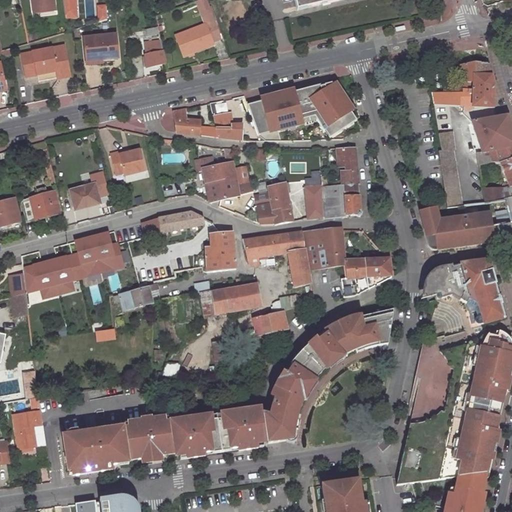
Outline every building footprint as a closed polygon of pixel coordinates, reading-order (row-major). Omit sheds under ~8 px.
[(31,0),(33,10),(54,6),(53,0),(31,0)] [(63,0),(66,19),(76,19),(75,0),(63,0)] [(184,56),(214,45),(213,43),(222,39),(220,32),(219,33),(218,30),(219,29),(208,0),(205,0),(197,3),(205,26),(177,36),(184,56)] [(332,0),(294,0),(296,9),(332,0)] [(332,0),(296,9),(297,12),(351,0),(332,0)] [(105,5),(97,6),(98,22),(107,19),(105,5)] [(160,34),(159,26),(146,29),(147,36),(160,34)] [(114,35),(83,39),(86,66),(102,64),(101,61),(116,59),(114,35)] [(165,64),(161,39),(142,43),(148,67),(165,64)] [(64,49),(22,58),(26,79),(38,76),(54,73),(56,80),(69,78),(64,49)] [(472,96),(471,108),(493,109),(494,87),(488,65),(454,71),(458,86),(461,85),(463,93),(473,91),(472,96)] [(40,84),(56,80),(54,73),(38,76),(40,84)] [(333,82),(247,104),(260,136),(318,120),(331,139),(357,122),(333,82)] [(459,95),(431,94),(432,97),(433,105),(459,107),(459,95)] [(472,96),(459,95),(459,107),(462,107),(471,108),(472,96)] [(219,138),(243,141),(241,125),(233,125),(231,114),(219,117),(216,104),(210,105),(219,138)] [(178,134),(200,136),(202,123),(188,122),(185,111),(174,113),(178,134)] [(471,123),(482,153),(496,150),(511,147),(511,127),(508,116),(471,123)] [(455,153),(452,132),(437,135),(440,151),(437,151),(446,210),(464,208),(463,206),(468,205),(466,193),(459,193),(452,154),(455,153)] [(43,142),(30,146),(31,153),(40,151),(48,184),(51,183),(52,186),(54,185),(43,142)] [(511,147),(496,150),(502,165),(511,187),(511,186),(511,147)] [(224,148),(227,164),(232,163),(230,148),(224,148)] [(355,148),(337,150),(338,159),(340,173),(343,173),(344,190),(346,216),(358,215),(359,213),(361,213),(361,198),(359,198),(354,198),(354,185),(358,185),(357,170),(355,148)] [(125,152),(117,154),(121,174),(129,173),(130,175),(150,170),(145,150),(136,153),(125,155),(125,152)] [(492,162),(502,165),(496,150),(482,153),(475,154),(477,166),(492,162)] [(213,157),(195,160),(197,171),(203,170),(205,185),(209,204),(238,196),(236,184),(232,163),(227,164),(215,167),(213,157)] [(238,196),(253,192),(250,179),(248,180),(246,168),(236,170),(238,183),(236,184),(238,196)] [(205,185),(203,170),(197,171),(200,186),(205,185)] [(321,192),(321,179),(306,181),(307,197),(320,196),(319,192),(321,192)] [(273,214),(290,210),(284,184),(267,187),(268,194),(273,214)] [(94,185),(70,192),(75,212),(107,204),(103,190),(96,192),(94,185)] [(511,200),(511,190),(511,187),(508,188),(501,188),(504,201),(511,200)] [(501,188),(482,189),(485,203),(503,201),(504,201),(501,188)] [(44,189),(36,191),(38,197),(22,201),(21,204),(26,223),(59,214),(53,193),(45,195),(44,189)] [(346,216),(344,190),(327,191),(321,192),(323,219),(346,217),(346,216)] [(320,196),(307,197),(308,214),(302,214),(302,219),(320,218),(321,219),(323,219),(321,192),(319,192),(320,196)] [(254,207),(254,222),(260,224),(274,223),(273,214),(268,194),(254,197),(256,206),(254,207)] [(13,199),(0,201),(0,226),(19,222),(13,199)] [(511,221),(511,200),(504,201),(503,201),(509,223),(511,221)] [(433,251),(493,242),(490,228),(491,227),(492,227),(489,214),(437,221),(433,208),(417,212),(427,246),(428,248),(429,249),(432,251),(433,251)] [(290,210),(273,214),(274,223),(275,226),(293,221),(290,210)] [(159,219),(161,235),(204,225),(203,218),(190,212),(159,219)] [(145,238),(161,235),(159,219),(141,223),(142,225),(145,238)] [(494,242),(511,238),(511,221),(509,223),(492,227),(491,227),(494,242)] [(344,261),(341,230),(341,228),(304,232),(311,271),(344,267),(344,261)] [(210,248),(204,249),(207,273),(236,270),(232,232),(215,234),(217,247),(210,248)] [(312,289),(302,232),(242,241),(247,259),(255,258),(287,255),(295,289),(312,289)] [(74,242),(77,253),(111,244),(108,233),(74,242)] [(217,247),(215,234),(208,235),(210,248),(217,247)] [(66,256),(72,282),(79,280),(101,274),(124,268),(117,245),(117,243),(111,244),(77,253),(72,255),(66,256)] [(40,291),(72,282),(66,256),(57,259),(41,263),(23,268),(23,274),(26,295),(40,291)] [(392,276),(389,259),(364,260),(367,277),(392,276)] [(467,289),(478,326),(481,325),(483,325),(483,326),(505,319),(503,312),(488,259),(460,264),(467,289)] [(364,260),(344,261),(344,267),(346,280),(346,281),(352,280),(356,279),(367,277),(364,260)] [(436,302),(451,297),(467,307),(473,325),(475,325),(476,326),(478,326),(467,289),(460,264),(448,266),(436,271),(432,277),(432,282),(431,294),(433,294),(436,302)] [(23,274),(8,276),(10,298),(26,295),(23,274)] [(353,286),(352,280),(346,281),(346,280),(342,280),(344,298),(355,297),(357,295),(356,286),(353,286)] [(75,292),(72,282),(40,291),(42,301),(59,296),(75,292)] [(196,284),(197,294),(211,292),(209,282),(204,283),(196,284)] [(258,309),(254,284),(212,292),(216,316),(258,309)] [(154,304),(151,292),(150,287),(140,289),(118,295),(123,312),(154,304)] [(288,293),(279,296),(281,305),(290,303),(288,293)] [(26,295),(10,298),(15,318),(28,315),(26,295)] [(281,305),(276,307),(278,313),(301,307),(300,300),(290,303),(281,305)] [(315,379),(324,370),(325,368),(327,367),(326,365),(326,364),(332,359),(338,355),(340,357),(355,349),(357,351),(373,346),(387,343),(394,308),(354,319),(353,317),(343,321),(333,326),(321,334),(320,336),(322,339),(320,341),(317,339),(311,344),(305,350),(298,357),(291,366),(294,369),(289,376),(286,374),(285,375),(283,373),(277,383),(273,390),(270,398),(275,401),(269,417),(262,415),(266,441),(266,445),(291,441),(292,432),(294,424),(297,412),(301,402),(306,393),(310,386),(315,379)] [(289,330),(285,314),(254,322),(258,338),(289,330)] [(115,340),(113,330),(95,332),(97,342),(115,340)] [(436,418),(434,419),(433,420),(427,423),(423,424),(419,425),(411,426),(397,486),(413,485),(423,483),(489,474),(498,432),(494,422),(499,401),(507,394),(511,366),(511,348),(511,347),(509,343),(505,338),(500,335),(496,333),(494,338),(487,340),(459,350),(454,372),(445,414),(441,414),(436,418)] [(163,363),(164,374),(178,374),(177,363),(163,363)] [(39,398),(34,371),(21,374),(25,400),(39,398)] [(261,410),(220,416),(221,421),(217,422),(218,432),(220,448),(228,447),(229,450),(237,449),(243,448),(244,452),(252,451),(251,443),(258,442),(266,441),(262,415),(261,410)] [(13,416),(18,451),(23,451),(33,449),(45,447),(41,413),(13,416)] [(141,460),(148,459),(148,464),(160,462),(159,457),(165,456),(164,451),(174,449),(174,455),(178,454),(190,453),(191,460),(200,458),(199,455),(205,454),(212,453),(211,449),(220,448),(218,432),(217,422),(212,423),(211,418),(171,424),(165,424),(164,419),(151,421),(151,419),(140,420),(141,422),(128,424),(129,429),(123,430),(124,434),(117,435),(117,430),(91,433),(92,438),(78,441),(77,435),(65,437),(65,439),(62,440),(64,453),(66,453),(67,460),(65,460),(67,476),(70,475),(70,477),(83,475),(82,470),(96,468),(97,473),(106,472),(105,467),(111,466),(118,465),(118,462),(127,460),(127,457),(136,455),(136,460),(141,460)] [(0,465),(8,464),(5,443),(0,443),(0,465)] [(179,461),(191,460),(190,453),(178,454),(179,461)] [(489,474),(423,483),(413,485),(420,511),(480,511),(485,494),(482,493),(485,477),(487,476),(489,475),(489,474)] [(366,511),(366,507),(365,505),(362,505),(359,483),(328,487),(329,496),(323,497),(324,505),(327,504),(327,511),(366,511)] [(137,511),(136,510),(131,506),(129,504),(125,503),(120,502),(120,504),(77,509),(77,511),(137,511)]
